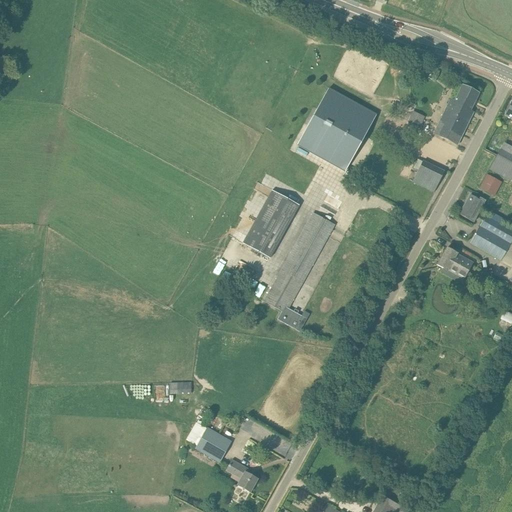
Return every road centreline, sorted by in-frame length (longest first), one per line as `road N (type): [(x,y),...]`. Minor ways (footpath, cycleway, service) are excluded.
road 1 (unclassified): [(271,511),(510,72)]
road 2 (secondary): [(510,72),(322,0)]
